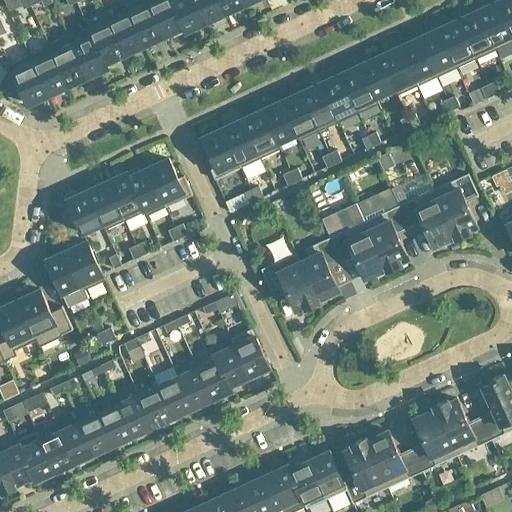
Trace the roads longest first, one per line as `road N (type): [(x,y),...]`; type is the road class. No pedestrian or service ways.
road 1 (residential): [(38,146),(359,0)]
road 2 (residential): [(56,511),(318,390)]
road 3 (residential): [(511,291),(474,278),(451,280),(358,322),(330,347),(318,390)]
road 4 (residential): [(318,390),(336,399),(369,397),(493,340),(511,316)]
road 5 (residential): [(38,146),(20,243),(0,267)]
